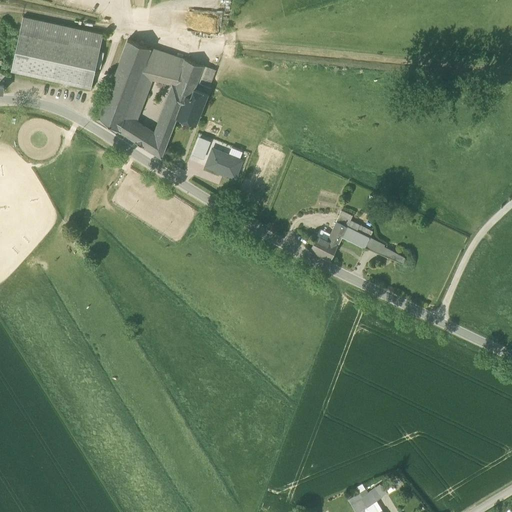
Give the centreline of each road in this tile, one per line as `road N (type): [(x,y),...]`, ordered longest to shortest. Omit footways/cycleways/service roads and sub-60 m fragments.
road 1 (tertiary): [(511,356),(304,258),(66,112),(0,100)]
road 2 (track): [(437,321),(476,238),(511,205)]
